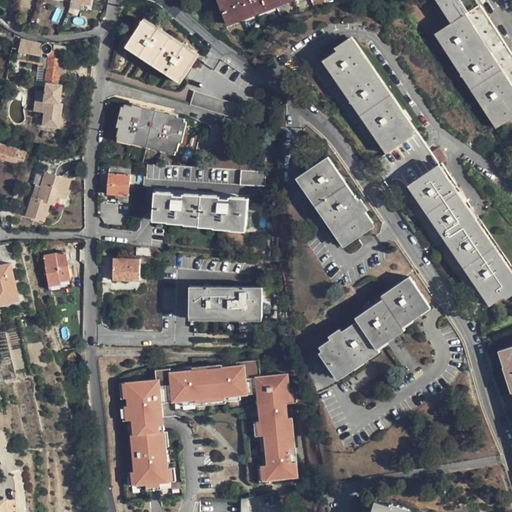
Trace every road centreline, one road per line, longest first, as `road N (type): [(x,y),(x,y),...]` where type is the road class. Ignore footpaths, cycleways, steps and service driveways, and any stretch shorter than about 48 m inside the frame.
road 1 (residential): [(109,25),(94,111),(90,355),(109,511)]
road 2 (residential): [(452,301),(328,128),(165,0)]
road 3 (unknown): [(99,83),(174,104),(207,127),(200,145),(181,155),(117,143)]
road 4 (residential): [(511,465),(452,301)]
